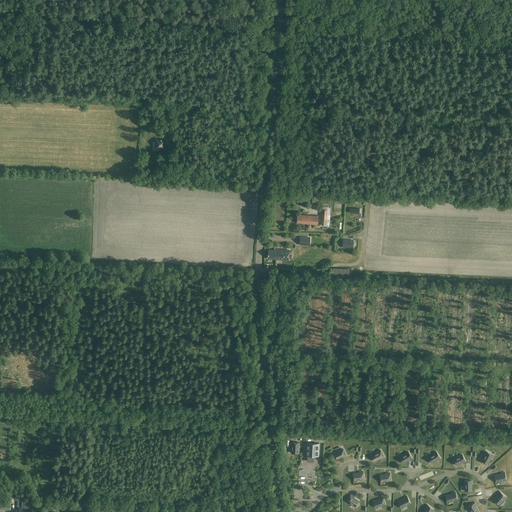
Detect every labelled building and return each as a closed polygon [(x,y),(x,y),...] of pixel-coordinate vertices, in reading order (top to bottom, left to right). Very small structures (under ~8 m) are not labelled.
[(156,139),(155,148),(164,149),(165,144),(171,144),(171,138),(165,137),(165,140),(156,139)] [(329,225),(330,215),(330,208),(322,208),(321,225),(326,225),(329,225)] [(298,215),(297,223),(317,224),(318,216),(298,215)] [(300,245),(310,245),(310,237),(300,237),(300,245)] [(354,239),(344,239),(343,247),(353,247),(354,239)] [(274,250),(268,250),(268,258),(273,258),(273,259),(289,260),(289,250),(274,249),(274,250)] [(306,443),(306,455),(308,455),(307,461),(313,461),(313,455),(319,456),(319,443),(306,443)] [(343,449),(334,453),(337,459),(343,456),(343,458),(346,456),(343,449)] [(371,455),(375,461),(380,458),(381,459),(384,457),(381,450),(371,455)] [(408,452),(400,457),(403,463),(409,459),(409,460),(412,458),(408,452)] [(436,452),(428,457),(431,463),(437,459),(437,460),(440,458),(436,452)] [(493,455),(487,452),(482,461),(487,464),(491,458),(492,459),(493,455)] [(453,459),(456,465),(462,462),(462,463),(466,461),(462,455),(453,459)] [(359,473),(353,474),(354,480),(364,479),(363,471),(359,472),(359,473)] [(495,476),(496,482),(506,480),(504,472),(501,473),(501,474),(495,476)] [(386,474),(380,475),(381,482),(391,480),(390,473),(386,473),(386,474)] [(446,496),(447,502),(457,499),(455,492),(452,493),(452,494),(446,496)] [(494,500),(499,504),(505,497),(500,492),(497,494),(498,495),(494,500)] [(359,501),(353,498),(354,497),(351,495),(347,501),(355,506),(359,501)] [(398,502),(401,508),(410,503),(407,496),(403,498),(404,499),(398,502)] [(385,504),(382,497),(379,498),(379,499),(374,501),(376,507),(385,504)] [(38,507),(38,500),(28,499),(29,498),(22,498),(22,507),(28,507),(38,507)] [(0,499),(0,508),(11,508),(11,499),(0,499)] [(475,503),(468,507),(471,511),(478,511),(476,507),(477,506),(475,503)]
